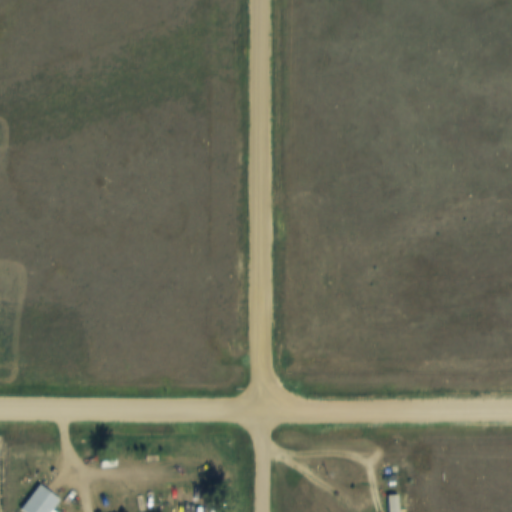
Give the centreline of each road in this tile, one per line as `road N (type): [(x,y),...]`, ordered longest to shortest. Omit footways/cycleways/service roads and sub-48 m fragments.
road 1 (residential): [(260,0),(259,511)]
road 2 (residential): [(511,408),(0,408)]
